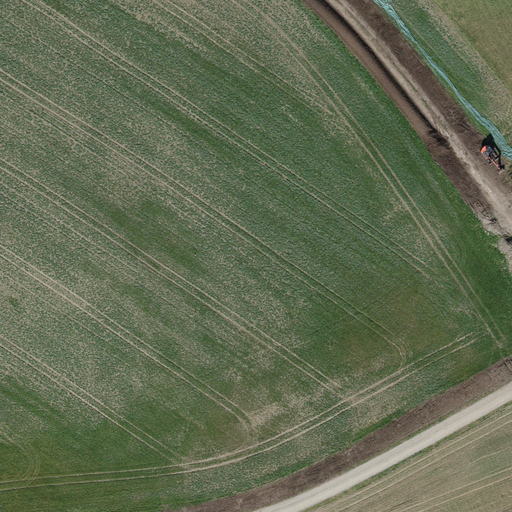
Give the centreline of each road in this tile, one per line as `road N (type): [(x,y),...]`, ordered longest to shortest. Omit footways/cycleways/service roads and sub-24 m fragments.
road 1 (track): [(269,511),(511,388)]
road 2 (track): [(511,212),(343,0)]
